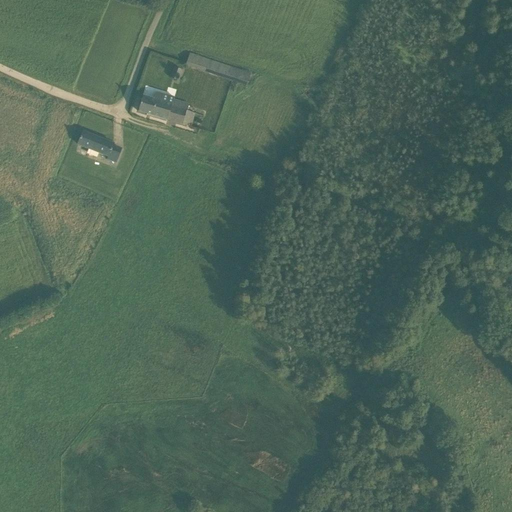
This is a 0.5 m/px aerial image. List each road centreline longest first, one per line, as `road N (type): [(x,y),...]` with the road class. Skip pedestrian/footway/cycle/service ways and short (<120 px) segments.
road 1 (track): [(0,68),(227,160),(431,222),(449,235),(511,337)]
road 2 (unclassified): [(119,113),(164,0)]
